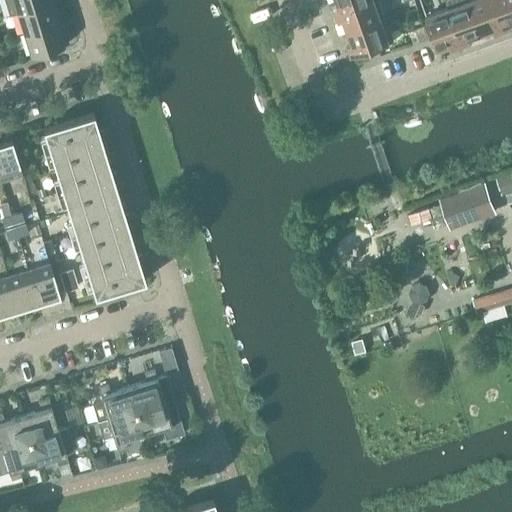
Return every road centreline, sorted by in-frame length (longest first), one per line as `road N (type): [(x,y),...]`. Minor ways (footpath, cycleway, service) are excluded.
road 1 (residential): [(344,106),(511,49)]
road 2 (residential): [(0,361),(154,309)]
road 3 (residential): [(344,106),(323,95),(289,0)]
